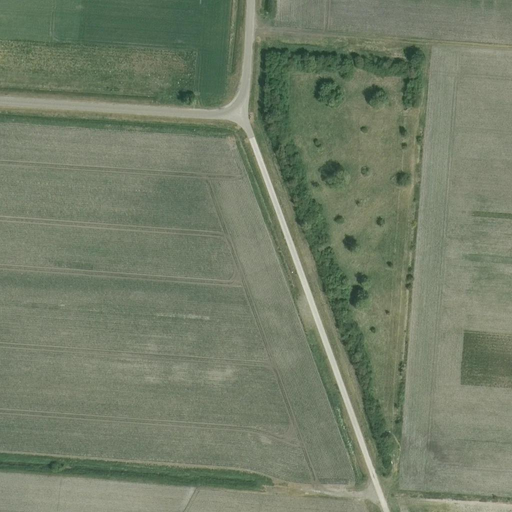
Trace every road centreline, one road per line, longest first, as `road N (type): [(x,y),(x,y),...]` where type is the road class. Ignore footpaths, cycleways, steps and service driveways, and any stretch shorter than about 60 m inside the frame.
road 1 (unclassified): [(384,511),(236,109)]
road 2 (track): [(511,48),(247,31)]
road 3 (unclassified): [(236,109),(0,101)]
